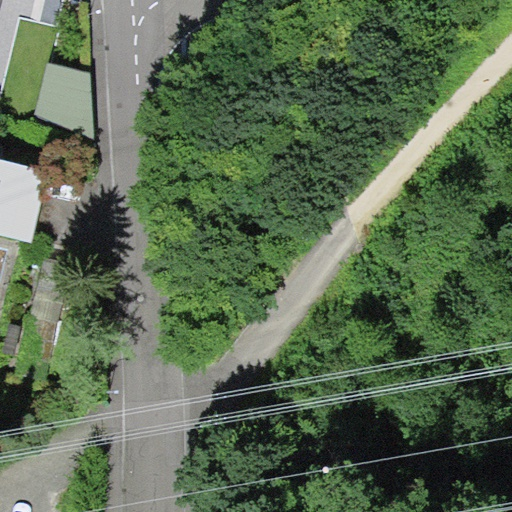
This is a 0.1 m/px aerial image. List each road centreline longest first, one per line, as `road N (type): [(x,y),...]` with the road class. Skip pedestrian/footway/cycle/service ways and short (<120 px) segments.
road 1 (track): [(152,428),(246,358),(362,204),(511,54)]
road 2 (residential): [(116,33),(152,428),(141,511)]
